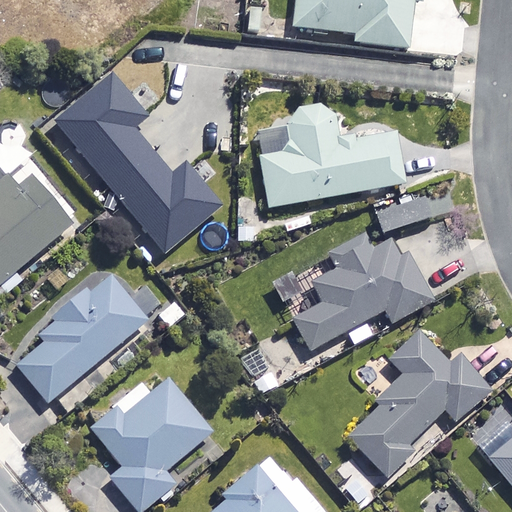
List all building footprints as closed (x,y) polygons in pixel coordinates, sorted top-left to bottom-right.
[(294,0),(292,33),(355,39),(354,47),(407,53),(411,6),(421,7),(421,0),(294,0)] [(146,123),(110,80),(55,126),(164,259),(220,212),(185,170),(171,182),(131,135),(146,123)] [(334,118),(321,110),(296,115),(284,125),(290,156),(259,162),(268,213),(402,189),(393,137),(339,147),(334,118)] [(28,163),(8,141),(0,148),(0,173),(7,181),(28,163)] [(17,193),(8,182),(0,188),(0,293),(72,234),(29,182),(17,193)] [(377,220),(382,239),(424,226),(418,207),(377,220)] [(370,255),(363,242),(331,259),(338,273),(311,287),(322,309),(292,325),(308,355),(383,316),(390,327),(428,307),(394,242),(370,255)] [(145,325),(106,279),(34,339),(41,348),(15,370),(47,408),(145,325)] [(305,370),(279,332),(257,347),(271,369),(252,382),(263,399),(305,370)] [(449,370),(417,336),(387,365),(402,380),(372,409),(375,412),(346,440),(385,481),(412,456),(406,450),(443,416),(454,427),(488,394),(458,362),(449,370)] [(211,436),(167,384),(146,402),(138,392),(90,433),(122,471),(108,484),(131,511),(146,511),(174,488),(164,476),(211,436)] [(511,415),(505,406),(467,437),(511,492),(511,415)] [(317,511),(296,486),(280,499),(257,473),(210,511),(317,511)] [(353,511),(378,493),(363,473),(338,493),(353,511)]
